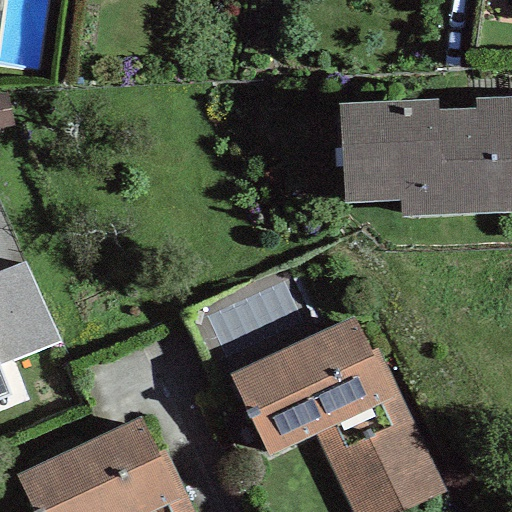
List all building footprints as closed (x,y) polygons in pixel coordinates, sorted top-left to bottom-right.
[(6,93),(0,93),(0,128),(13,126),(6,93)] [(339,105),(343,203),(400,200),(400,219),(511,213),(511,98),(475,100),(475,110),(437,112),(436,101),(339,105)] [(0,364),(56,342),(24,263),(0,272),(0,364)] [(228,374),(313,335),(282,272),(189,316),(220,379),(228,374)] [(315,434),(351,511),(402,511),(445,492),(376,349),(369,351),(353,317),(313,335),(228,374),(268,456),(315,434)] [(0,398),(8,395),(0,372),(0,398)] [(139,417),(15,476),(32,511),(192,511),(164,450),(157,453),(139,417)]
